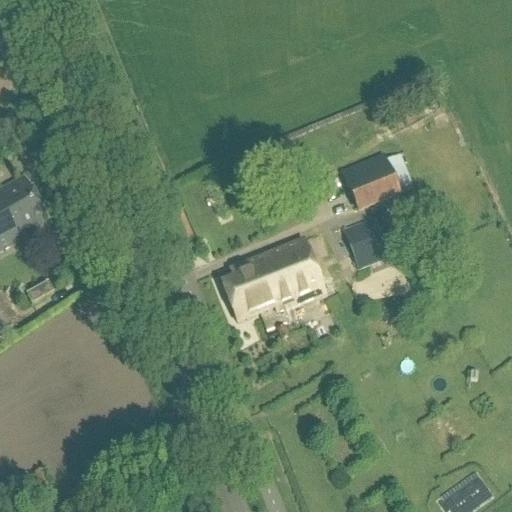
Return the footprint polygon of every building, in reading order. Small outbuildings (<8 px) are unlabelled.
[(344,189),(356,220),(400,202),(398,197),(412,191),(411,188),(410,188),(403,170),(389,175),(388,172),(344,189)] [(0,192),(0,253),(50,226),(24,179),(0,192)] [(382,219),(342,235),(358,275),(399,259),(382,219)] [(301,246),(235,272),(239,280),(221,287),(237,327),(274,313),(276,317),(322,299),(301,246)] [(0,344),(11,338),(0,318),(0,344)] [(43,477),(41,472),(31,476),(39,495),(40,496),(50,492),(43,477)]
